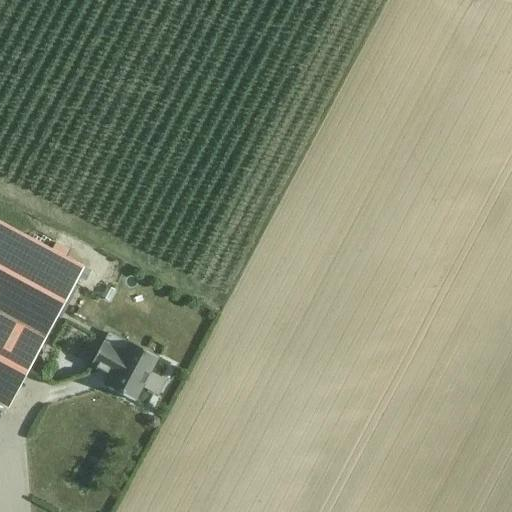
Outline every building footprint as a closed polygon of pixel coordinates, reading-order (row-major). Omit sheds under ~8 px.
[(78,278),(83,268),(64,257),(50,250),(0,222),(0,403),(8,408),(78,278)] [(54,243),(50,250),(64,257),(68,250),(54,243)] [(83,268),(78,278),(85,281),(91,271),(84,267),(83,268)] [(210,306),(209,307),(219,312),(223,306),(213,301),(210,306)] [(104,343),(103,342),(90,366),(111,377),(106,386),(135,402),(158,358),(129,342),(128,344),(109,334),(104,343)]
